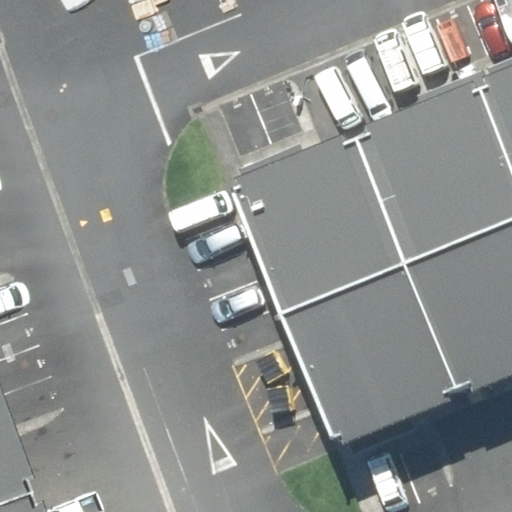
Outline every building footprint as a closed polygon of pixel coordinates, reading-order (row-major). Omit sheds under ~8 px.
[(511,128),(511,78),(495,86),(511,128)] [(424,267),(511,230),(511,128),(495,86),(412,119),(371,136),(424,267)] [(300,317),(424,267),(371,136),(345,146),(246,186),(300,317)] [(509,384),(511,383),(511,230),(424,267),(477,397),(509,384)] [(443,411),(477,397),(424,267),(300,317),(353,447),(443,411)] [(0,511),(6,511),(17,508),(0,462),(0,511)]
